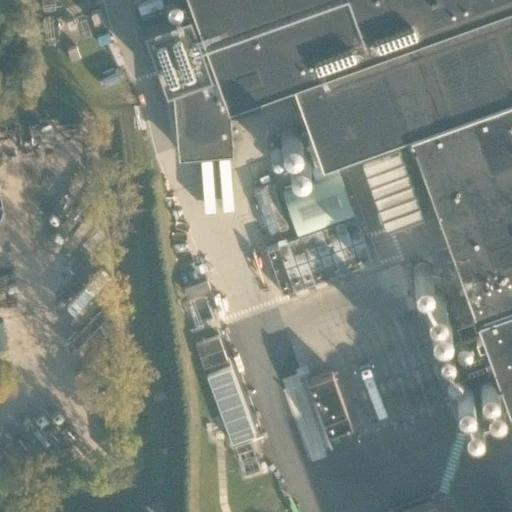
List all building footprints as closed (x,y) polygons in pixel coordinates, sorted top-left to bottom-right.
[(511,0),(188,0),(214,70),(173,86),(178,147),(230,142),(228,116),(258,106),(253,92),(290,78),(320,161),(408,129),(481,328),(434,344),(446,378),(492,361),(507,405),(511,403),(511,0)] [(190,7),(143,24),(166,86),(213,70),(190,7)] [(406,139),(368,153),(391,219),(430,205),(406,139)] [(282,188),(297,230),(354,210),(339,168),(282,188)] [(0,263),(11,261),(0,200),(0,263)] [(318,235),(361,219),(358,210),(314,226),(318,235)] [(212,369),(234,440),(258,432),(236,362),(212,369)] [(352,425),(331,368),(308,376),(328,433),(352,425)] [(437,511),(434,502),(406,511),(437,511)]
